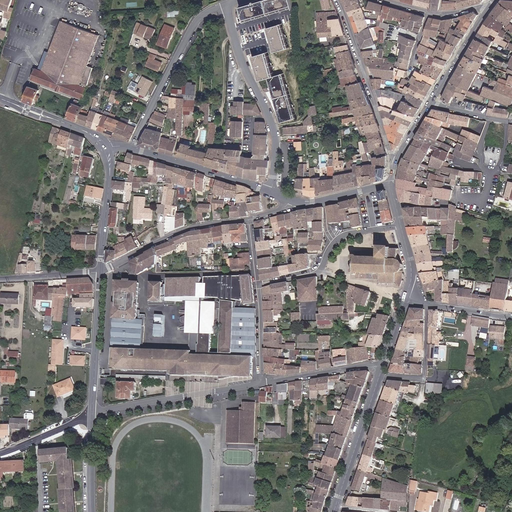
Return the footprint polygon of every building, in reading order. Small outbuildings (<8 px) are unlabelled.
[(0,0),(0,8),(6,10),(4,17),(11,19),(13,8),(10,7),(11,0),(0,0)] [(288,8),(285,0),(263,0),(264,1),(257,3),(256,1),(235,7),(240,22),(288,8)] [(333,3),(330,0),(326,0),(325,1),(329,10),(335,9),(333,3)] [(414,0),(414,5),(430,9),(432,0),(414,0)] [(432,0),(430,9),(430,10),(439,11),(440,0),(432,0)] [(458,1),(456,8),(465,7),(463,0),(460,1),(458,1)] [(511,0),(506,0),(501,0),(500,3),(509,10),(508,12),(511,16),(511,0)] [(381,18),(384,6),(369,1),(367,10),(377,13),(376,17),(377,17),(381,18)] [(443,10),(456,8),(458,1),(452,1),(446,1),(445,1),(443,10)] [(348,13),(361,8),(359,2),(346,8),(348,13)] [(509,10),(500,3),(491,14),(506,25),(508,27),(506,30),(511,34),(511,23),(511,21),(511,16),(508,12),(509,10)] [(388,15),(390,8),(384,6),(381,18),(381,19),(383,19),(384,18),(393,21),(394,19),(394,17),(388,15)] [(185,8),(166,9),(167,16),(171,16),(171,14),(175,14),(175,12),(185,11),(185,8)] [(363,12),(361,8),(348,13),(350,17),(363,12)] [(410,22),(412,14),(390,8),(388,15),(394,17),(397,18),(403,20),(410,22)] [(317,38),(344,35),(340,22),(336,11),(332,11),(316,13),(317,38)] [(352,22),(365,18),(363,12),(350,17),(352,22)] [(467,15),(474,20),(477,16),(473,12),(467,15)] [(419,33),(424,17),(412,14),(410,22),(408,29),(419,33)] [(506,25),(491,14),(484,23),(504,37),(506,34),(507,34),(503,30),(506,25)] [(458,28),(466,33),(474,20),(467,15),(458,18),(462,20),(459,26),(454,24),(454,26),(458,28)] [(369,29),(365,18),(352,22),(356,33),(368,29),(369,29)] [(451,30),(452,30),(453,19),(442,21),(441,28),(451,30)] [(402,26),(408,29),(410,22),(403,20),(402,26)] [(432,37),(439,39),(440,32),(441,28),(442,21),(441,21),(435,20),(434,25),(432,37)] [(83,100),(93,68),(87,66),(98,36),(60,21),(49,50),(42,70),(39,69),(36,68),(31,80),(72,95),(75,96),(83,100)] [(139,21),(136,31),(153,37),(157,28),(139,21)] [(385,31),(387,31),(389,25),(381,23),(380,29),(385,31)] [(504,37),(484,23),(482,28),(490,32),(489,34),(496,38),(494,42),(511,52),(511,50),(511,48),(511,45),(505,41),(507,39),(504,37)] [(424,36),(432,37),(434,25),(428,24),(424,36)] [(285,35),(282,25),(267,29),(269,38),(268,39),(268,40),(269,41),(270,41),(274,53),(289,48),(286,38),(287,37),(287,36),(286,36),(285,35)] [(165,26),(158,46),(167,49),(174,29),(165,26)] [(451,33),(462,39),(466,33),(458,28),(455,32),(452,30),(451,30),(451,33)] [(490,32),(482,28),(478,33),(489,39),(494,42),(496,38),(489,34),(490,32)] [(384,43),(385,40),(385,31),(380,29),(377,29),(369,29),(368,29),(356,33),(362,49),(375,43),(371,33),(379,33),(379,43),(384,43)] [(449,43),(457,47),(462,39),(451,33),(449,43)] [(489,39),(478,33),(475,39),(476,40),(485,45),(489,39)] [(399,43),(414,48),(416,42),(411,40),(411,38),(400,35),(399,43)] [(437,48),(452,54),(457,47),(449,43),(441,40),(440,41),(441,42),(440,44),(437,48)] [(485,45),(476,40),(471,47),(488,55),(490,50),(496,53),(497,51),(491,48),(485,45)] [(511,52),(494,42),(491,48),(497,51),(510,58),(510,57),(511,52)] [(398,48),(412,53),(414,48),(399,43),(398,48)] [(336,53),(349,50),(347,44),(334,47),(335,53),(336,53)] [(419,50),(449,60),(452,54),(437,48),(435,52),(420,45),(418,50),(419,50)] [(488,55),(471,47),(465,56),(466,56),(483,64),(488,55)] [(400,59),(409,61),(412,53),(398,48),(397,52),(401,53),(400,59)] [(42,70),(49,50),(46,49),(39,69),(42,70)] [(337,59),(351,56),(349,50),(336,53),(337,59)] [(436,60),(446,64),(449,60),(419,50),(418,55),(435,61),(436,60)] [(157,54),(151,51),(148,57),(149,57),(145,65),(158,71),(162,63),(154,59),(157,54)] [(270,64),(267,53),(253,57),(255,67),(255,68),(255,69),(255,70),(256,70),(260,81),(268,79),(271,88),(270,89),(270,90),(271,91),(272,91),(277,108),(276,110),(276,111),(277,111),(278,112),(281,123),(295,119),(292,108),(293,108),(293,107),(292,106),(291,106),(286,88),(287,88),(286,86),(285,85),(282,75),(274,77),(271,67),(272,65),(272,64),(271,64),(270,64)] [(428,64),(444,69),(446,64),(436,60),(435,61),(418,55),(419,57),(420,58),(419,61),(426,63),(425,65),(427,66),(428,64)] [(337,73),(353,69),(355,68),(351,56),(337,59),(334,60),(337,73)] [(483,64),(466,56),(461,65),(478,74),(483,64)] [(363,57),(366,65),(369,64),(376,65),(377,59),(363,57)] [(386,67),(386,60),(377,59),(376,65),(369,64),(375,79),(380,79),(394,81),(395,73),(389,72),(389,67),(386,67)] [(402,71),(407,72),(409,65),(395,62),(395,68),(395,69),(402,71)] [(424,74),(437,80),(444,69),(428,64),(427,66),(425,65),(424,66),(422,72),(424,74)] [(478,74),(461,65),(450,83),(469,90),(478,74)] [(511,75),(492,67),(491,69),(510,77),(508,83),(511,85),(511,75)] [(93,68),(85,97),(88,98),(96,69),(93,68)] [(350,100),(367,96),(364,91),(365,91),(363,87),(360,81),(358,82),(353,69),(337,73),(332,74),(334,79),(339,78),(340,83),(336,84),(338,88),(346,86),(350,100)] [(394,81),(397,82),(398,78),(405,79),(407,72),(402,71),(395,69),(395,73),(394,81)] [(426,82),(434,85),(437,80),(424,74),(423,75),(416,72),(415,77),(420,79),(419,81),(425,84),(426,82)] [(153,82),(143,77),(135,92),(145,97),(153,82)] [(414,83),(430,92),(434,85),(426,82),(425,84),(419,81),(420,79),(415,77),(413,82),(414,83)] [(374,90),(376,89),(377,88),(405,93),(406,91),(401,90),(401,91),(382,88),(383,81),(394,83),(394,81),(380,79),(375,79),(370,78),(374,90)] [(500,83),(491,79),(488,84),(495,87),(493,91),(484,87),(480,95),(484,97),(501,104),(510,108),(511,102),(511,98),(496,92),(500,83)] [(194,83),(187,83),(186,91),(185,91),(185,93),(189,94),(190,94),(194,94),(194,83)] [(412,87),(427,96),(430,92),(414,83),(412,87)] [(469,90),(450,83),(448,87),(453,89),(466,94),(469,90)] [(511,87),(500,83),(496,92),(511,98),(511,87)] [(24,100),(33,104),(39,90),(29,86),(24,100)] [(410,92),(425,100),(427,96),(412,87),(411,88),(410,87),(409,87),(406,91),(409,93),(410,92)] [(453,89),(448,87),(442,98),(450,103),(451,102),(453,97),(458,98),(464,100),(466,94),(453,89)] [(405,101),(420,108),(425,100),(410,92),(409,93),(406,91),(405,93),(377,88),(376,89),(379,96),(405,101)] [(480,95),(469,90),(466,94),(478,99),(482,101),(484,97),(480,95)] [(185,93),(180,93),(179,97),(177,97),(177,107),(177,118),(177,122),(183,122),(184,109),(194,109),(194,98),(189,98),(189,94),(185,93)] [(68,114),(75,96),(72,95),(66,113),(68,114)] [(352,109),(370,104),(367,96),(350,100),(352,109)] [(387,108),(415,116),(420,108),(405,101),(379,96),(382,105),(379,106),(381,110),(387,108)] [(177,97),(163,97),(162,100),(170,100),(169,107),(177,107),(177,97)] [(501,104),(484,97),(482,101),(495,106),(493,116),(499,117),(501,104)] [(211,123),(211,102),(208,102),(208,104),(202,104),(202,113),(207,113),(207,124),(211,124),(211,123)] [(354,117),(374,114),(370,104),(352,109),(354,117)] [(501,104),(499,117),(507,118),(510,108),(501,104)] [(73,105),(68,118),(78,122),(81,110),(82,108),(73,105)] [(252,116),(253,106),(244,106),(244,115),(252,116)] [(311,117),(318,115),(316,106),(309,107),(311,117)] [(386,113),(412,121),(415,116),(387,108),(381,110),(382,114),(386,113)] [(81,110),(78,122),(87,125),(90,113),(81,110)] [(347,116),(347,110),(333,113),(326,114),(327,119),(347,116)] [(90,113),(87,125),(93,127),(97,113),(91,111),(90,113)] [(166,115),(157,111),(155,115),(165,120),(167,116),(166,115)] [(433,112),(428,120),(448,123),(449,120),(450,115),(433,112)] [(93,127),(99,130),(104,116),(105,114),(103,113),(102,115),(97,113),(93,127)] [(388,117),(410,126),(412,121),(386,113),(382,114),(384,120),(388,117)] [(361,126),(377,123),(374,114),(354,117),(355,122),(356,125),(354,125),(355,126),(361,126)] [(165,120),(155,115),(154,115),(151,122),(163,128),(164,123),(166,123),(167,121),(165,120)] [(307,126),(319,124),(318,115),(311,117),(304,118),(306,126),(307,126)] [(467,128),(469,119),(450,115),(449,120),(448,123),(446,130),(452,133),(453,129),(452,129),(452,126),(453,126),(454,125),(467,128)] [(99,130),(104,131),(109,117),(104,116),(99,130)] [(104,131),(109,134),(115,135),(120,122),(109,117),(104,131)] [(388,133),(402,139),(410,126),(388,117),(384,120),(388,133)] [(428,120),(426,122),(443,129),(446,130),(448,123),(428,120)] [(128,124),(122,138),(130,141),(138,124),(129,121),(128,124)] [(120,122),(115,135),(122,138),(128,124),(120,122)] [(266,130),(261,130),(261,123),(257,122),(257,128),(258,129),(258,134),(256,134),(256,141),(258,142),(257,148),(257,153),(255,153),(255,157),(254,157),(253,157),(253,159),(249,158),(249,163),(247,163),(245,176),(256,180),(257,163),(263,164),(264,162),(267,162),(268,154),(266,154),(267,142),(265,141),(265,138),(267,138),(268,138),(267,134),(266,134),(266,130)] [(426,122),(423,128),(439,136),(441,134),(443,129),(426,122)] [(368,139),(381,138),(378,131),(379,130),(377,123),(361,126),(361,128),(365,128),(368,139)] [(160,133),(147,129),(140,144),(139,144),(139,146),(141,145),(157,151),(159,151),(162,137),(164,129),(158,126),(157,128),(161,130),(160,133)] [(306,126),(285,128),(284,134),(307,132),(307,126),(306,126)] [(456,150),(472,157),(474,151),(456,143),(439,136),(423,128),(419,134),(442,144),(443,143),(449,145),(448,147),(451,148),(456,150)] [(456,143),(474,151),(478,143),(468,139),(462,136),(452,133),(446,130),(443,129),(441,134),(457,141),(456,143)] [(53,144),(68,150),(73,135),(63,131),(62,134),(56,132),(53,144)] [(468,139),(478,143),(480,137),(464,131),(463,132),(462,132),(461,134),(462,135),(462,136),(468,139)] [(391,141),(399,145),(402,139),(388,133),(391,141)] [(416,139),(449,154),(451,148),(448,147),(442,144),(419,134),(416,139)] [(68,150),(66,158),(68,159),(69,156),(71,156),(72,151),(76,152),(80,137),(73,135),(68,150)] [(80,137),(76,152),(78,152),(76,161),(78,161),(76,169),(78,170),(86,140),(80,137)] [(167,153),(170,140),(162,137),(159,151),(167,153)] [(177,142),(177,138),(171,137),(170,140),(167,153),(173,155),(177,142)] [(365,184),(373,183),(371,165),(370,162),(368,152),(365,142),(364,138),(362,138),(362,142),(360,142),(362,153),(362,157),(363,165),(365,183),(365,184)] [(412,147),(444,161),(445,162),(447,157),(453,159),(454,156),(449,154),(416,139),(412,147)] [(396,150),(399,145),(391,141),(393,149),(396,150)] [(183,158),(187,144),(182,143),(178,156),(183,158)] [(183,158),(188,159),(192,146),(187,144),(183,158)] [(188,159),(206,164),(209,153),(194,148),(194,147),(192,146),(188,159)] [(378,158),(386,155),(383,146),(370,146),(371,151),(373,158),(378,157),(378,158)] [(219,168),(224,149),(211,147),(209,153),(206,164),(219,168)] [(446,172),(448,168),(442,166),(444,161),(412,147),(405,160),(421,165),(426,166),(427,164),(423,161),(424,158),(431,161),(429,167),(432,168),(446,172)] [(242,161),(242,156),(242,150),(224,149),(219,168),(228,171),(230,160),(242,161)] [(472,157),(456,150),(454,155),(470,162),(472,157)] [(321,195),(336,191),(334,153),(330,153),(330,164),(328,168),(328,177),(325,177),(323,162),(320,162),(321,177),(321,195)] [(336,191),(356,187),(353,160),(347,160),(347,168),(345,169),(344,161),(340,161),(339,153),(334,153),(336,191)] [(140,166),(142,158),(135,155),(135,154),(132,154),(130,163),(140,166)] [(376,168),(387,167),(386,156),(386,155),(378,158),(378,157),(373,158),(374,161),(375,164),(376,168)] [(249,163),(249,158),(242,156),(242,161),(230,160),(228,171),(245,176),(247,163),(249,163)] [(80,176),(89,178),(93,159),(85,157),(80,176)] [(150,170),(151,162),(152,160),(142,158),(140,166),(147,167),(147,169),(150,170)] [(421,165),(405,160),(403,160),(401,166),(413,170),(414,169),(419,170),(421,165)] [(385,178),(387,167),(376,168),(375,164),(374,161),(370,162),(371,165),(373,183),(383,180),(385,178)] [(153,175),(155,163),(151,162),(150,170),(149,178),(146,178),(145,184),(152,185),(153,177),(153,175)] [(127,183),(131,183),(131,177),(132,171),(129,171),(130,165),(120,163),(118,169),(126,171),(126,174),(128,174),(128,177),(127,183)] [(267,174),(268,164),(267,164),(267,165),(263,165),(263,164),(257,163),(256,180),(258,180),(259,172),(259,170),(261,170),(261,172),(263,172),(263,173),(267,174)] [(166,178),(168,167),(159,164),(158,176),(166,178)] [(299,178),(296,178),(296,192),(305,194),(305,165),(299,165),(299,178)] [(312,187),(311,178),(309,178),(308,173),(309,173),(309,169),(307,169),(307,165),(305,165),(305,194),(313,197),(317,196),(316,187),(312,187)] [(422,177),(424,172),(419,170),(414,169),(413,170),(401,166),(399,170),(422,177)] [(173,182),(176,169),(168,167),(166,178),(168,178),(167,181),(173,182)] [(444,178),(446,172),(432,168),(430,173),(444,178)] [(178,186),(185,171),(176,169),(173,182),(173,185),(178,186)] [(317,196),(321,195),(321,177),(317,178),(316,169),(311,169),(311,178),(312,187),(316,187),(317,196)] [(422,182),(423,177),(422,177),(399,170),(398,180),(415,184),(416,180),(422,182)] [(187,180),(192,173),(185,171),(178,186),(177,198),(187,198),(187,195),(187,189),(187,180)] [(190,189),(195,191),(195,180),(195,178),(196,174),(192,173),(187,180),(187,189),(190,189)] [(195,180),(195,191),(203,193),(206,175),(197,173),(196,174),(195,178),(195,180)] [(444,183),(446,183),(446,181),(445,180),(445,178),(444,178),(430,173),(428,178),(444,183)] [(444,183),(428,178),(423,177),(422,182),(425,182),(424,185),(433,187),(442,189),(444,183)] [(226,199),(227,184),(217,180),(214,194),(226,199)] [(432,198),(450,201),(452,191),(450,191),(448,190),(442,189),(433,187),(433,190),(416,186),(417,184),(415,184),(398,180),(398,190),(400,202),(404,202),(405,191),(412,193),(421,194),(426,195),(433,196),(432,198)] [(130,199),(131,188),(131,184),(114,182),(113,190),(124,191),(124,190),(128,190),(127,199),(130,199)] [(237,199),(237,188),(227,184),(226,199),(226,200),(226,203),(229,203),(229,199),(232,199),(237,199)] [(247,197),(261,196),(252,193),(251,191),(243,188),(237,186),(237,188),(237,199),(237,202),(235,202),(235,203),(237,203),(238,203),(248,202),(247,197)] [(85,197),(102,200),(104,190),(87,187),(85,197)] [(405,191),(404,202),(411,203),(412,193),(405,191)] [(380,203),(387,201),(385,192),(378,194),(380,203)] [(412,193),(411,203),(419,205),(421,194),(412,193)] [(426,195),(424,205),(431,206),(432,198),(433,196),(426,195)] [(143,209),(144,198),(135,197),(134,208),(134,218),(135,220),(141,220),(143,218),(152,218),(152,210),(143,209)] [(357,200),(340,204),(342,214),(347,213),(346,209),(350,208),(350,209),(358,207),(357,200)] [(382,213),(390,211),(387,201),(380,203),(382,213)] [(249,212),(248,203),(248,202),(238,203),(240,217),(248,217),(247,212),(249,212)] [(262,211),(261,202),(248,203),(249,212),(253,211),(253,213),(262,211)] [(204,213),(212,213),(211,205),(197,205),(199,222),(204,221),(204,213)] [(327,207),(330,224),(338,223),(337,217),(334,205),(327,207)] [(360,215),(358,207),(350,209),(351,217),(360,215)] [(315,223),(315,208),(307,209),(308,227),(315,227),(315,223)] [(323,208),(315,208),(315,223),(324,222),(323,208)] [(342,214),(343,222),(352,221),(351,217),(350,209),(350,208),(346,209),(347,213),(342,214)] [(121,210),(112,209),(110,228),(117,229),(116,236),(118,236),(119,229),(119,227),(121,210)] [(308,227),(307,209),(298,210),(300,232),(308,231),(308,227)] [(417,209),(402,209),(405,218),(422,218),(421,209),(417,209)] [(300,232),(298,210),(295,210),(291,211),(292,225),(295,225),(296,235),(299,232),(300,232)] [(292,225),(291,211),(284,213),(288,228),(288,229),(293,228),(292,225)] [(393,222),(390,211),(382,213),(384,224),(393,222)] [(463,215),(455,213),(449,211),(449,221),(448,227),(448,235),(447,240),(446,240),(445,249),(444,249),(443,252),(443,254),(459,257),(459,255),(457,254),(457,253),(452,252),(455,220),(462,221),(463,215)] [(288,228),(284,213),(278,216),(281,229),(283,236),(283,240),(285,240),(288,239),(288,236),(288,229),(288,228)] [(176,229),(185,226),(185,214),(177,214),(176,229)] [(352,221),(353,229),(362,227),(360,215),(351,217),(352,221)] [(281,229),(278,216),(271,218),(272,226),(273,229),(274,234),(276,233),(276,230),(281,229)] [(422,218),(405,218),(407,228),(423,228),(423,225),(425,225),(425,221),(423,221),(423,218),(422,218)] [(265,227),(264,220),(255,222),(255,224),(255,231),(266,230),(273,229),(272,226),(269,226),(269,227),(266,228),(265,227)] [(324,222),(315,223),(315,227),(308,227),(308,231),(308,232),(324,231),(324,222)] [(246,225),(240,225),(241,231),(241,235),(234,236),(234,237),(234,244),(248,243),(246,225)] [(232,232),(232,226),(223,227),(224,237),(224,240),(224,245),(225,248),(232,248),(233,242),(232,237),(232,232)] [(224,237),(223,227),(221,227),(211,229),(201,231),(202,256),(207,256),(207,254),(208,254),(209,252),(211,252),(211,250),(206,251),(206,248),(209,248),(208,244),(214,243),(213,238),(222,237),(224,237)] [(423,228),(407,228),(409,236),(427,236),(427,231),(434,230),(434,229),(436,229),(436,227),(423,228)] [(266,230),(255,231),(257,243),(275,241),(275,237),(264,238),(263,232),(267,231),(266,230)] [(202,256),(201,231),(191,233),(182,237),(170,242),(170,243),(155,249),(156,250),(159,257),(179,249),(178,246),(188,242),(189,257),(202,256)] [(324,239),(324,231),(308,232),(308,233),(313,232),(313,236),(308,237),(308,240),(324,239)] [(124,242),(129,253),(139,248),(133,237),(126,236),(125,238),(127,240),(124,242)] [(427,236),(409,236),(416,255),(431,253),(443,254),(443,252),(430,249),(428,236),(427,236)] [(97,239),(77,237),(77,251),(96,250),(97,239)] [(299,249),(299,254),(300,255),(309,254),(308,251),(308,240),(308,237),(299,238),(299,249)] [(322,251),(324,239),(308,240),(308,251),(322,251)] [(275,241),(257,243),(258,251),(272,250),(271,245),(276,244),(275,241)] [(117,247),(116,260),(129,253),(124,242),(117,245),(117,247)] [(109,249),(108,249),(107,262),(108,264),(116,260),(117,247),(114,247),(114,251),(109,251),(109,249)] [(401,265),(400,261),(398,261),(398,260),(397,259),(397,251),(398,251),(397,250),(396,250),(390,250),(390,248),(389,247),(389,248),(380,247),(378,247),(378,257),(376,258),(374,258),(374,257),(372,257),(372,258),(370,258),(371,254),(369,254),(369,251),(364,251),(364,252),(359,251),(358,250),(357,251),(358,252),(358,257),(354,257),(352,275),(357,275),(357,278),(379,280),(379,283),(378,284),(379,284),(380,283),(386,284),(385,285),(387,285),(387,284),(394,284),(396,285),(400,287),(402,282),(403,282),(403,281),(402,281),(402,274),(403,274),(403,272),(402,272),(401,265)] [(159,257),(156,250),(151,252),(147,254),(147,255),(141,258),(140,258),(131,263),(136,274),(137,274),(139,274),(155,266),(156,264),(158,264),(159,257)] [(272,250),(258,251),(258,259),(272,258),(272,250)] [(431,253),(416,255),(418,264),(442,262),(442,258),(432,259),(431,253)] [(251,264),(249,254),(240,255),(240,261),(231,262),(233,270),(244,270),(244,265),(245,265),(251,264)] [(310,269),(309,254),(300,255),(293,256),(293,262),(289,262),(289,266),(291,273),(310,269)] [(272,258),(258,259),(260,270),(276,268),(276,267),(275,257),(272,258)] [(473,261),(459,261),(458,272),(465,271),(473,271),(473,261)] [(442,262),(418,264),(420,274),(435,273),(434,266),(443,266),(442,262)] [(18,264),(16,274),(35,273),(35,263),(18,264)] [(279,268),(281,276),(291,273),(289,266),(279,268)] [(276,268),(260,270),(259,270),(261,281),(281,276),(279,268),(276,268)] [(465,271),(458,272),(450,272),(450,279),(457,280),(457,276),(464,276),(465,271)] [(435,273),(420,274),(424,285),(444,280),(443,280),(443,278),(439,279),(438,273),(435,273)] [(255,304),(252,276),(250,276),(205,278),(205,286),(201,286),(201,278),(167,280),(166,298),(176,298),(188,297),(203,298),(217,299),(224,299),(233,301),(241,303),(243,295),(245,295),(245,304),(255,304)] [(318,277),(300,280),(301,298),(301,301),(318,301),(318,277)] [(82,295),(94,294),(94,285),(89,279),(68,280),(68,283),(68,296),(78,295),(82,295)] [(492,297),(490,309),(505,311),(508,286),(509,281),(496,279),(495,285),(493,284),(492,297)] [(444,280),(424,285),(426,292),(436,289),(436,302),(443,303),(444,280)] [(456,289),(454,304),(472,307),(473,295),(474,292),(475,282),(459,280),(459,289),(456,289)] [(162,281),(157,281),(153,281),(153,283),(151,283),(149,302),(162,303),(163,283),(162,283),(162,281)] [(289,291),(288,282),(272,286),(273,294),(273,301),(274,306),(282,305),(282,299),(282,292),(284,292),(289,291)] [(53,309),(52,317),(62,317),(63,304),(63,297),(63,295),(68,296),(68,283),(62,283),(62,287),(59,287),(59,289),(54,289),(53,304),(53,309)] [(160,353),(140,352),(140,349),(143,349),(143,330),(146,330),(147,318),(139,317),(139,322),(136,322),(138,306),(138,286),(137,286),(137,284),(119,283),(119,284),(117,285),(117,299),(118,299),(118,307),(116,307),(116,318),(113,372),(165,374),(172,374),(172,377),(175,378),(190,379),(190,378),(192,378),(192,376),(194,376),(194,373),(209,374),(209,376),(210,376),(210,378),(213,378),(213,379),(219,379),(219,382),(235,379),(246,376),(253,375),(252,358),(256,358),(255,309),(235,309),(235,303),(221,302),(221,321),(222,321),(221,354),(219,354),(211,354),(211,334),(215,334),(216,305),(203,304),(201,304),(189,303),(188,313),(181,316),(181,320),(188,323),(187,333),(200,333),(200,347),(198,348),(198,351),(198,355),(198,356),(192,356),(192,354),(160,353)] [(365,306),(370,292),(346,284),(347,309),(347,313),(354,313),(354,303),(365,306)] [(53,304),(54,289),(49,289),(49,287),(36,286),(35,299),(47,300),(47,304),(53,304)] [(273,294),(272,286),(263,287),(264,295),(273,294)] [(19,305),(20,295),(2,294),(1,304),(19,305)] [(74,307),(94,308),(95,299),(94,299),(94,294),(82,295),(82,300),(77,300),(75,299),(74,307)] [(473,295),(472,307),(480,308),(481,298),(478,298),(478,296),(473,295)] [(490,309),(492,297),(487,297),(487,299),(485,299),(483,308),(490,309)] [(273,301),(264,301),(264,311),(283,310),(282,305),(274,306),(273,301)] [(52,322),(52,319),(52,317),(53,309),(49,309),(49,311),(45,311),(45,322),(52,322)] [(410,309),(406,321),(418,320),(424,320),(425,309),(410,309)] [(283,310),(264,311),(265,323),(274,323),(274,316),(279,315),(279,313),(283,313),(283,310)] [(436,345),(438,311),(430,311),(430,322),(429,330),(429,339),(432,340),(431,345),(436,345)] [(291,323),(301,322),(301,312),(290,313),(291,323)] [(369,336),(383,336),(390,316),(377,312),(369,336)] [(358,316),(357,313),(354,313),(347,313),(318,314),(316,314),(317,325),(331,324),(330,320),(343,320),(343,322),(349,322),(349,317),(358,316)] [(163,321),(153,321),(153,336),(163,336),(163,321)] [(87,340),(88,327),(73,326),(72,339),(87,340)] [(490,327),(490,339),(505,340),(506,327),(490,327)] [(412,329),(404,328),(397,351),(407,350),(414,350),(423,350),(423,347),(423,334),(417,334),(411,334),(412,329)] [(191,351),(145,349),(146,330),(143,330),(143,349),(140,349),(140,352),(160,353),(192,354),(198,355),(198,351),(191,351)] [(280,343),(281,334),(280,334),(278,334),(265,333),(265,348),(282,349),(285,349),(286,344),(280,343)] [(319,369),(331,367),(331,353),(323,353),(323,351),(323,343),(331,342),(331,336),(319,336),(319,352),(319,364),(319,369)] [(372,348),(379,348),(383,336),(369,336),(362,336),(363,339),(368,339),(366,344),(359,344),(359,349),(368,348),(372,348)] [(56,364),(63,365),(65,341),(55,340),(53,364),(56,364)] [(18,357),(18,353),(8,352),(8,347),(4,347),(4,354),(8,354),(8,356),(18,357)] [(282,349),(265,348),(264,348),(264,356),(266,357),(279,358),(279,352),(282,352),(282,349)] [(352,363),(369,360),(368,352),(368,348),(359,349),(350,349),(352,363)] [(446,361),(447,349),(436,348),(435,360),(446,361)] [(300,351),(293,350),(292,360),(297,360),(297,357),(295,356),(296,355),(300,355),(300,351)] [(349,350),(335,350),(335,366),(348,364),(349,350)] [(407,350),(397,351),(394,359),(419,357),(422,357),(423,350),(414,350),(413,355),(406,356),(407,350)] [(71,365),(84,367),(85,358),(72,357),(71,365)] [(279,358),(266,357),(266,363),(267,363),(278,365),(285,365),(286,359),(279,358)] [(419,357),(394,359),(392,365),(405,366),(406,364),(412,364),(419,365),(419,357)] [(313,370),(315,370),(315,362),(308,361),(307,368),(313,369),(313,370)] [(278,365),(267,363),(266,373),(277,374),(278,365)] [(421,365),(419,365),(412,364),(412,373),(421,373),(421,365)] [(278,365),(277,374),(285,375),(288,374),(289,366),(285,365),(278,365)] [(289,366),(288,374),(307,371),(307,368),(295,366),(289,366)] [(15,371),(0,371),(0,377),(1,377),(1,383),(15,383),(15,371)] [(357,372),(348,374),(347,380),(355,380),(356,377),(366,381),(369,373),(368,372),(357,372)] [(340,384),(340,377),(330,378),(329,391),(334,391),(335,385),(340,384)] [(355,380),(347,380),(345,380),(344,383),(346,384),(353,386),(354,384),(364,387),(366,381),(356,377),(355,380)] [(329,391),(330,378),(318,379),(318,392),(326,392),(325,405),(328,406),(329,396),(329,394),(329,391)] [(58,396),(75,390),(71,379),(54,386),(58,396)] [(128,379),(120,379),(119,398),(133,399),(133,392),(137,392),(137,383),(128,382),(128,379)] [(318,392),(318,379),(311,379),(311,380),(310,393),(318,392)] [(409,385),(410,382),(389,381),(387,387),(400,391),(402,387),(408,388),(409,385)] [(287,392),(287,383),(277,384),(277,391),(287,392)] [(358,403),(364,387),(354,384),(353,386),(346,384),(346,386),(350,387),(346,396),(342,395),(341,398),(345,399),(358,403)] [(416,386),(409,385),(408,388),(402,387),(400,391),(413,395),(416,386)] [(400,391),(387,387),(382,401),(394,405),(395,405),(395,404),(396,402),(397,402),(398,400),(397,400),(400,391)] [(352,421),(358,403),(345,399),(341,412),(329,412),(329,416),(339,416),(340,416),(352,421)] [(394,405),(382,401),(378,413),(390,418),(392,418),(392,416),(390,416),(394,405)] [(247,402),(246,407),(246,411),(241,410),(229,410),(228,441),(253,442),(255,402),(247,402)] [(390,418),(378,413),(369,440),(377,442),(378,439),(381,440),(384,430),(386,430),(390,418)] [(347,438),(352,421),(340,416),(339,416),(336,426),(335,431),(317,430),(317,433),(319,433),(332,434),(333,434),(347,438)] [(11,417),(11,429),(29,429),(30,418),(26,418),(11,417)] [(282,438),(282,428),(268,428),(268,438),(282,438)] [(384,441),(390,443),(391,439),(392,437),(398,439),(400,434),(387,430),(386,433),(388,434),(386,440),(384,439),(384,441)] [(343,450),(347,438),(333,434),(332,434),(328,445),(343,450)] [(377,442),(369,440),(364,454),(375,458),(376,459),(377,455),(373,454),(375,447),(383,450),(385,445),(377,442)] [(339,460),(343,450),(328,445),(326,444),(318,445),(316,444),(311,444),(311,447),(313,447),(313,448),(325,447),(327,448),(325,454),(322,453),(321,455),(324,456),(339,460)] [(75,511),(73,487),(74,487),(71,458),(70,458),(68,447),(40,450),(42,462),(59,460),(62,488),(61,489),(63,511),(75,511)] [(314,456),(314,454),(311,454),(306,454),(306,455),(311,456),(311,462),(314,462),(314,456)] [(375,458),(364,454),(359,469),(367,472),(368,468),(371,468),(373,462),(370,461),(371,459),(374,461),(375,458)] [(339,460),(324,456),(322,460),(317,458),(317,456),(314,456),(314,462),(336,469),(339,460)] [(24,460),(0,461),(0,478),(4,478),(4,471),(11,471),(25,470),(24,460)] [(336,469),(314,462),(314,466),(323,469),(321,473),(334,477),(336,469)] [(367,472),(359,469),(352,489),(360,492),(363,482),(366,483),(368,479),(378,482),(380,476),(367,472)] [(319,479),(332,483),(334,477),(321,473),(319,479)] [(406,485),(383,477),(381,499),(382,499),(390,499),(407,501),(407,498),(409,486),(406,485)] [(310,484),(329,490),(332,483),(319,479),(316,478),(315,482),(311,481),(310,484)] [(314,493),(327,497),(329,490),(310,484),(306,483),(305,485),(315,489),(314,493)] [(311,501),(325,503),(327,497),(314,493),(312,493),(312,491),(305,490),(304,500),(305,501),(307,501),(308,492),(310,493),(310,494),(313,495),(311,501)] [(419,510),(429,511),(430,505),(432,505),(433,500),(436,500),(437,494),(429,492),(429,494),(421,492),(419,500),(418,500),(417,503),(420,504),(419,510)] [(364,497),(350,496),(347,506),(358,507),(358,502),(363,502),(364,497)] [(375,498),(364,497),(363,502),(363,507),(374,508),(375,498)] [(390,499),(382,499),(381,508),(389,509),(390,499)] [(407,507),(407,501),(390,499),(389,509),(391,509),(399,510),(400,506),(407,507)] [(309,507),(323,509),(325,503),(311,501),(307,501),(305,501),(304,506),(309,507)]
